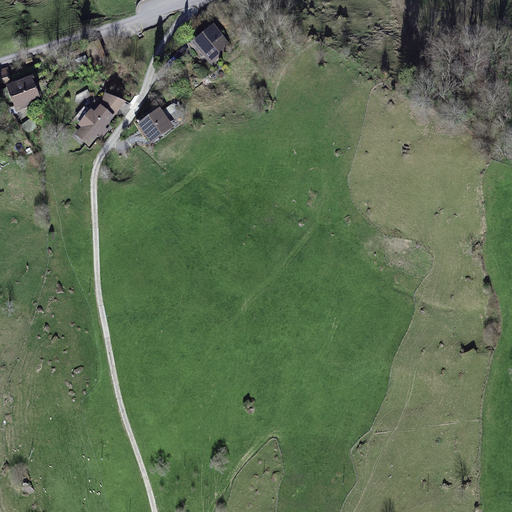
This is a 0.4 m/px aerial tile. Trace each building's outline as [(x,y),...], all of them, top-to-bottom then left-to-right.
[(214,31),(197,45),(212,62),(228,48),(214,31)] [(106,65),(97,43),(90,46),(93,53),(87,56),(90,63),(96,61),(98,68),(106,65)] [(8,72),(0,74),(0,87),(12,84),(8,72)] [(34,82),(10,91),(17,110),(41,100),(34,82)] [(85,126),(78,136),(90,145),(98,136),(101,138),(107,131),(104,129),(113,118),(101,108),(93,118),(86,112),(79,121),(85,126)] [(159,114),(142,127),(152,140),(169,127),(159,114)]
